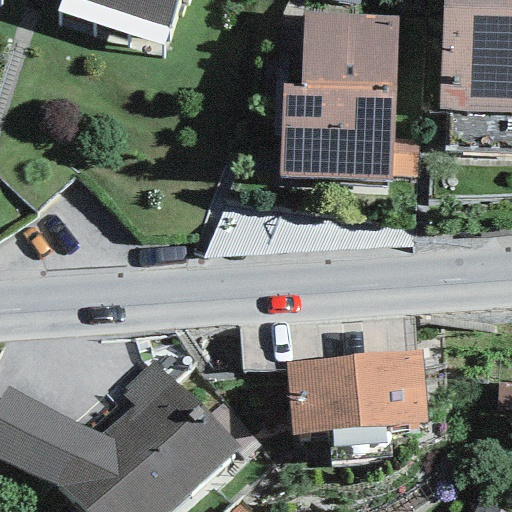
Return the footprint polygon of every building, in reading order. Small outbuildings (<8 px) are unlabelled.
[(179,0),(64,0),(57,24),(161,56),(179,0)] [(511,0),(443,0),(439,113),(511,115),(511,0)] [(400,22),(303,19),(301,95),(286,95),(283,195),(394,198),(400,22)] [(419,351),(288,360),(293,434),(424,425),(419,351)] [(170,511),(239,447),(154,362),(122,392),(133,407),(101,435),(8,389),(0,401),(0,459),(57,491),(79,511),(170,511)] [(511,395),(504,395),(502,444),(511,444),(511,395)] [(248,511),(238,501),(226,511),(248,511)] [(472,511),(502,511),(477,501),(472,511)]
